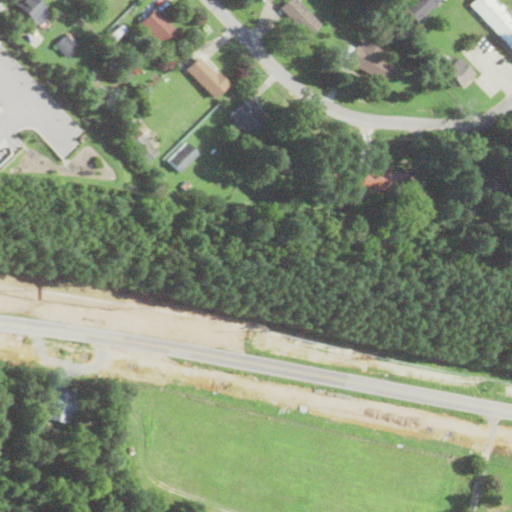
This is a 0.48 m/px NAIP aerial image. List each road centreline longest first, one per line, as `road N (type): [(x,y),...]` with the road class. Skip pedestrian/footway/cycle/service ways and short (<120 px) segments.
road 1 (primary): [(0,331),(129,349),(511,432)]
road 2 (primary): [(511,405),(0,309)]
road 3 (residential): [(511,103),(450,127),(338,115),(302,93),(210,0)]
